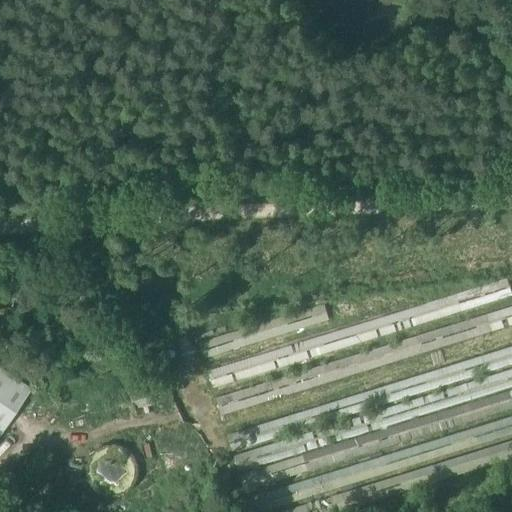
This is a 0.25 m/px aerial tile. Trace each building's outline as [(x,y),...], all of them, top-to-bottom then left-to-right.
[(511,293),(508,279),(208,372),(213,389),(511,296),(511,293)] [(329,321),(324,304),(200,343),(205,360),(329,321)] [(511,325),(511,307),(216,399),(222,416),(511,325)] [(511,364),(511,347),(228,436),(233,452),(511,364)] [(0,434),(30,389),(0,368),(0,434)] [(511,370),(235,456),(240,472),(511,387),(511,370)] [(63,399),(73,425),(114,409),(103,383),(63,399)] [(163,402),(158,386),(129,395),(134,412),(163,402)] [(511,391),(240,476),(245,492),(511,408),(511,391)] [(511,416),(248,499),(252,511),(261,511),(511,434),(511,416)] [(511,440),(282,511),(339,511),(511,458),(511,440)] [(87,470),(87,474),(88,478),(89,482),(91,485),(93,489),(96,491),(100,494),(104,496),(108,497),(112,497),(116,497),(120,496),(124,495),(127,493),(130,491),(133,488),(136,484),(137,480),(139,477),(139,472),(139,468),(138,464),(137,461),(135,457),(132,454),(129,451),(126,449),(122,447),(118,446),(114,445),(110,445),(106,446),(102,447),(99,449),(95,452),(93,455),(90,458),(88,462),(87,466),(87,470)] [(62,494),(84,511),(85,511),(96,499),(73,481),(62,494)]
